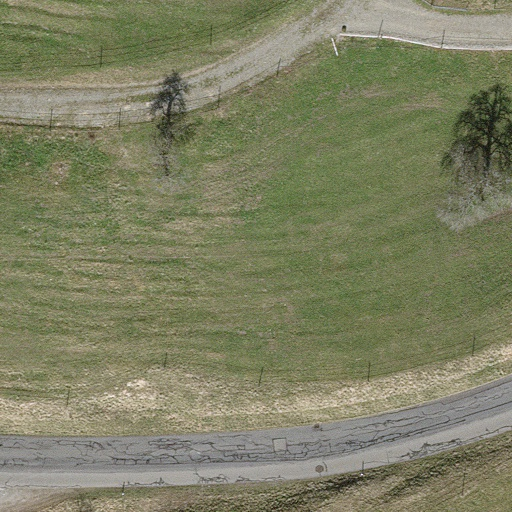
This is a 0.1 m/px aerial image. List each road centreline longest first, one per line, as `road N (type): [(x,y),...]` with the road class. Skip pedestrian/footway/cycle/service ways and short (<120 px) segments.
road 1 (tertiary): [(0,461),(270,455),(419,432),(511,396)]
road 2 (track): [(0,93),(144,85),(287,35),(342,0)]
